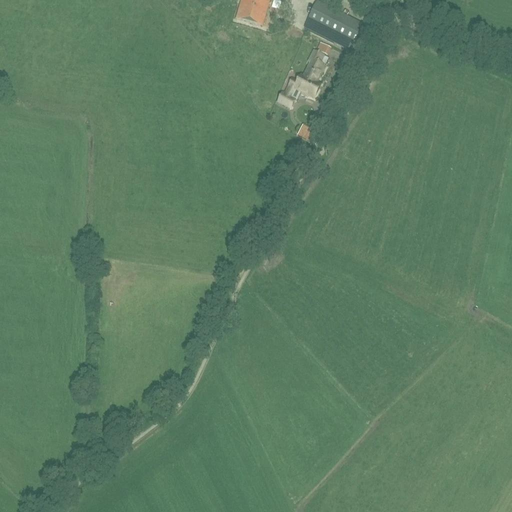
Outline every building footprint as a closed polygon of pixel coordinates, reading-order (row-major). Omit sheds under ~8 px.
[(263,27),(270,0),(241,0),(236,20),(263,27)] [(282,12),(284,4),(278,2),(276,11),(282,12)] [(317,2),(304,29),(348,52),(346,57),(357,63),(373,31),(317,2)] [(320,51),(330,56),(334,49),(324,44),(320,51)] [(322,74),(329,60),(315,52),(309,63),(310,64),(303,77),(316,84),(322,74)] [(316,84),(303,77),(300,76),(297,82),(292,80),(284,95),(281,94),(277,102),(289,109),(293,100),(289,98),(294,90),(300,93),(300,94),(306,97),(307,96),(312,99),(319,86),(316,84)] [(305,127),(299,138),(312,145),(318,134),(305,127)]
